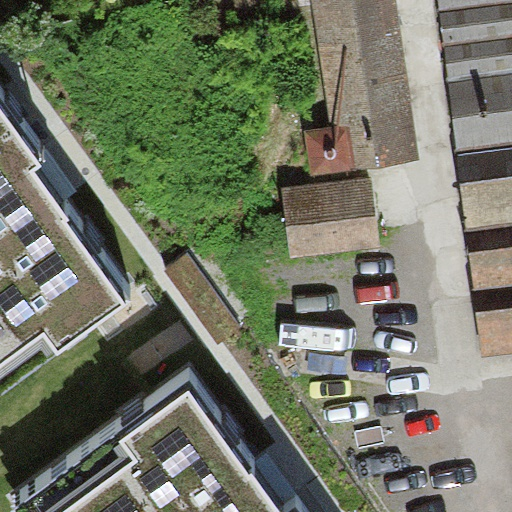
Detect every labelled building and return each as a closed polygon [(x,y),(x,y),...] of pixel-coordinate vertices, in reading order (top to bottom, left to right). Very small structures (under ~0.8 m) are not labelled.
[(304,0),(321,123),(301,126),(306,170),(412,157),(395,27),(391,0),(304,0)] [(432,0),(391,0),(395,27),(435,23),(432,0)] [(511,0),(432,0),(435,23),(477,358),(511,353),(511,0)] [(0,404),(152,290),(0,74),(0,404)] [(365,173),(271,184),(280,262),(374,251),(365,173)] [(0,489),(0,499),(9,511),(317,511),(194,352),(0,489)] [(511,511),(511,417),(482,425),(499,511),(511,511)]
